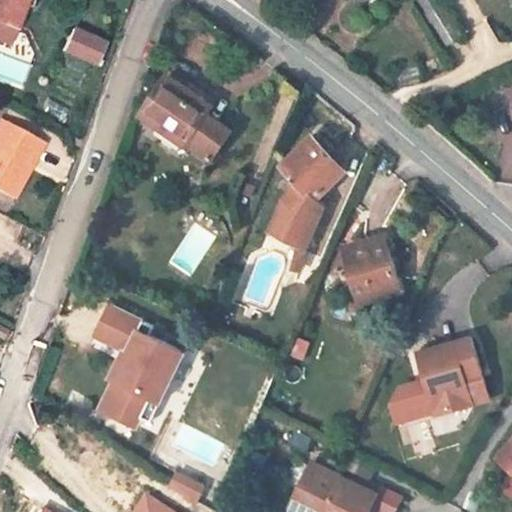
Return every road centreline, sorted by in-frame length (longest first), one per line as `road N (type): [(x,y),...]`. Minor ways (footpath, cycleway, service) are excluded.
road 1 (residential): [(0,424),(149,0)]
road 2 (tertiary): [(237,0),(511,225)]
